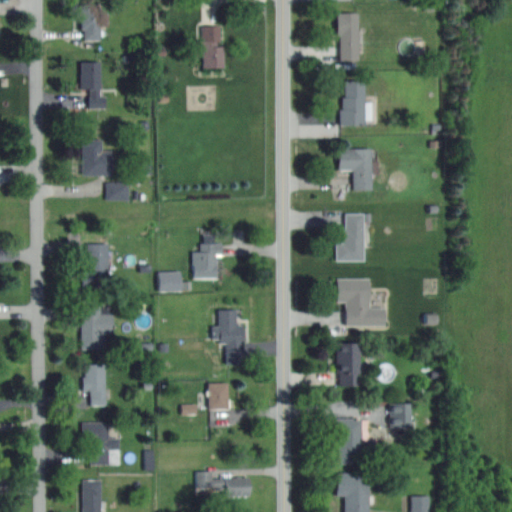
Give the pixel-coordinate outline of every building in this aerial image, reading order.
[(98,38),(81,38),(81,28),(79,28),(79,19),(75,19),(76,9),(79,9),(79,2),(98,2),(98,11),(107,11),(107,25),(98,25),(98,38)] [(337,58),(356,57),(356,10),(334,10),(334,32),(337,32),(337,58)] [(220,64),(220,44),(214,44),(214,39),(217,39),(217,22),(199,23),(199,37),(195,37),(195,45),(200,45),(200,64),(220,64)] [(87,107),(87,95),(88,95),(88,88),(79,88),(78,60),(99,60),(99,87),(98,87),(98,94),(104,94),(104,107),(87,107)] [(338,124),(338,107),(340,107),(340,95),(343,95),(342,79),(363,79),(363,100),(370,100),(371,119),(363,119),(363,123),(338,124)] [(101,138),(101,150),(112,150),(112,173),(80,174),(81,138),(101,138)] [(370,159),(377,159),(377,174),(370,174),(370,188),(351,188),(351,168),(337,168),(337,147),(369,147),(370,159)] [(151,159),(130,159),(130,173),(150,174),(151,159)] [(106,182),(106,200),(125,201),(126,183),(106,182)] [(362,258),(334,258),(334,240),(340,240),(340,227),(343,227),(343,212),(362,212),(362,258)] [(222,240),(222,253),(215,253),(215,262),(219,262),(219,275),(192,276),(192,250),(199,250),(199,241),(202,241),(202,235),(216,235),(216,240),(222,240)] [(106,285),(80,285),(80,265),(85,265),(85,240),(107,241),(106,248),(113,248),(112,263),(107,263),(106,285)] [(155,272),(155,291),(182,291),(182,271),(155,272)] [(367,306),(382,306),(382,324),(342,324),(343,300),(333,300),(334,276),(367,277),(367,306)] [(109,306),(109,312),(111,312),(111,331),(104,331),(104,347),(79,347),(79,304),(98,304),(98,306),(109,306)] [(235,323),(241,323),(241,325),(248,325),(248,338),(242,339),(242,363),(225,363),(225,342),(218,342),(218,337),(210,337),(210,324),(218,323),(218,306),(235,306),(235,323)] [(356,340),(356,360),(362,360),(362,370),(356,370),(356,384),(337,384),(337,371),(333,371),(333,340),(356,340)] [(89,403),(89,389),(81,389),(80,375),(83,375),(83,363),(104,362),(105,403),(89,403)] [(226,407),(206,407),(206,394),(204,394),(204,388),(206,388),(206,381),(226,381),(226,396),(228,396),(228,405),(226,405),(226,407)] [(391,428),(410,428),(409,403),(391,404),(391,428)] [(193,414),(192,404),(177,404),(177,414),(193,414)] [(360,461),(336,461),(336,440),(334,440),(334,417),(360,417),(360,418),(367,418),(367,438),(359,438),(360,461)] [(88,463),(88,439),(80,439),(80,420),(107,420),(107,437),(118,437),(118,463),(88,463)] [(223,494),(222,488),(216,488),(216,485),(194,486),(194,469),(210,469),(210,475),(247,474),(248,493),(223,494)] [(342,511),(342,494),(334,494),(334,471),(366,470),(366,493),(374,493),(374,503),(367,503),(367,511),(342,511)] [(81,511),(81,478),(99,478),(99,511),(81,511)] [(406,511),(424,511),(425,496),(407,496),(406,511)]
